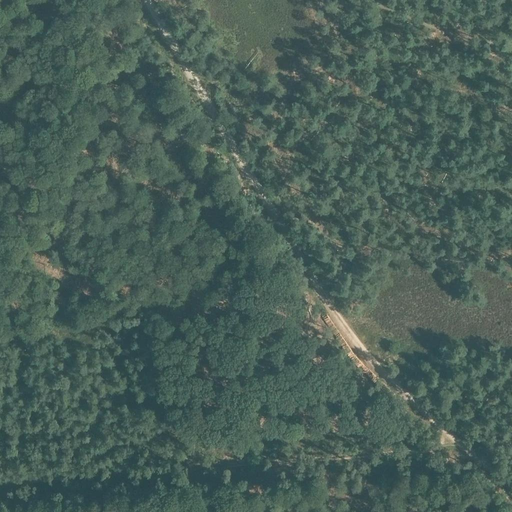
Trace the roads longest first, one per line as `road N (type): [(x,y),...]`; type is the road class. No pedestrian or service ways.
road 1 (track): [(511,489),(340,322),(145,0)]
road 2 (track): [(463,445),(0,481)]
